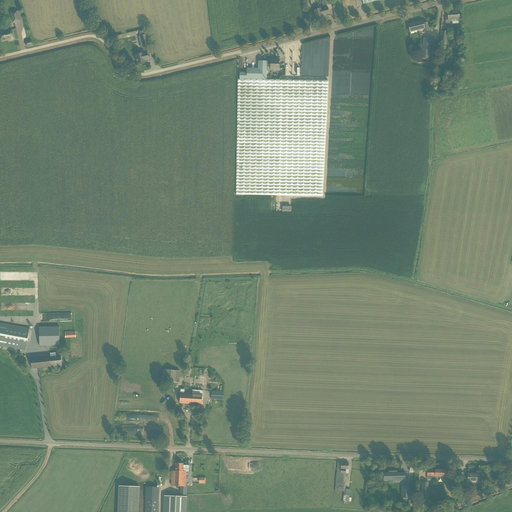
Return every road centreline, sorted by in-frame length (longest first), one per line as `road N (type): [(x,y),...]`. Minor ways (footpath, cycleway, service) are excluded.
road 1 (unclassified): [(0,56),(101,37),(123,66),(146,72),(455,0)]
road 2 (unclassified): [(511,461),(230,450)]
road 3 (unclassified): [(0,441),(230,450)]
